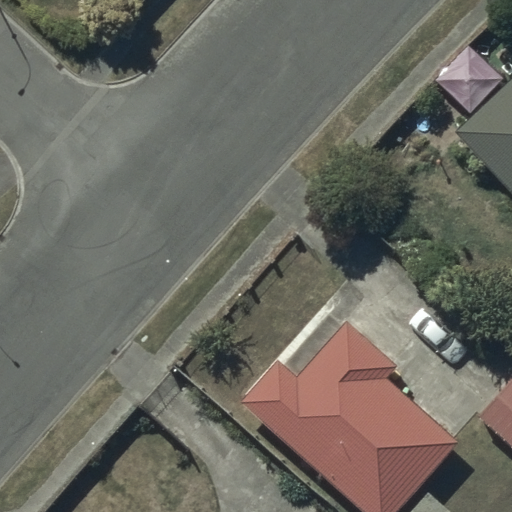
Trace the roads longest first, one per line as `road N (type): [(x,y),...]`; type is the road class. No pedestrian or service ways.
road 1 (residential): [(138,199),(334,0)]
road 2 (residential): [(0,359),(138,199)]
road 3 (residential): [(0,78),(138,199)]
